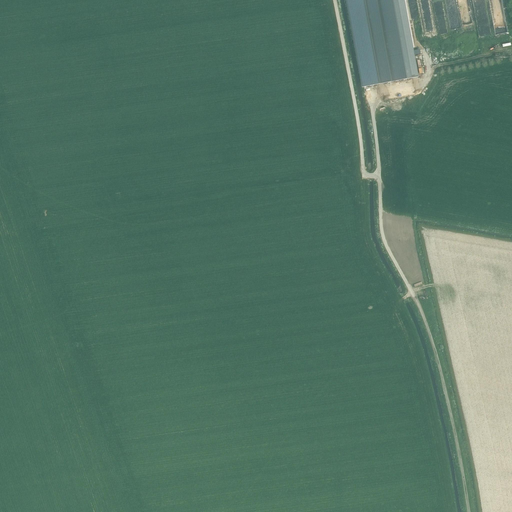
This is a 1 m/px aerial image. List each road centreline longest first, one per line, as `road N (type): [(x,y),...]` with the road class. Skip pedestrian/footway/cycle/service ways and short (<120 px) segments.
road 1 (track): [(468,511),(435,351),(381,231),(370,96)]
road 2 (track): [(379,175),(363,171),(334,0)]
